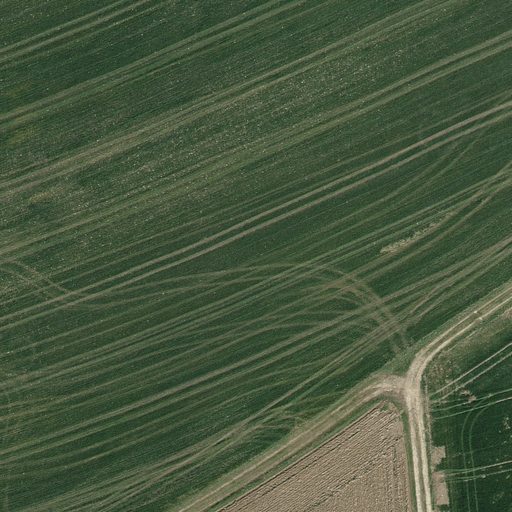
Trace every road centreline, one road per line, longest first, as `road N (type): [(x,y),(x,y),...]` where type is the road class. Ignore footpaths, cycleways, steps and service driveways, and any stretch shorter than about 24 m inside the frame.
road 1 (track): [(187,511),(511,300)]
road 2 (track): [(400,376),(418,511)]
